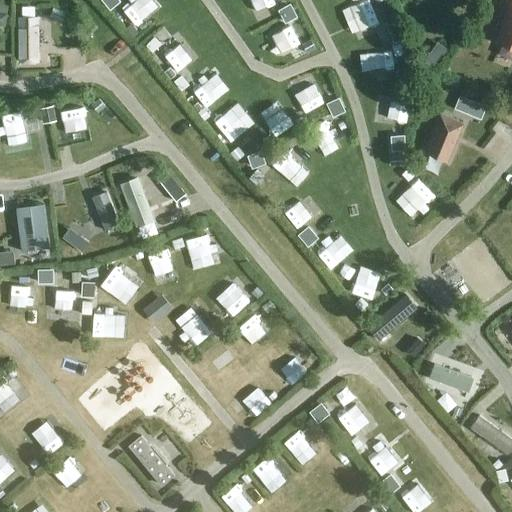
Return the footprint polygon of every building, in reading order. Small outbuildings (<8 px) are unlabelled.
[(369,14),(391,3),(389,0),(362,0),(369,14)] [(511,0),(501,25),(503,26),(496,43),(511,48),(511,0)] [(61,23),(64,13),(52,9),(49,18),(61,23)] [(38,62),(38,18),(17,18),(17,62),(38,62)] [(195,61),(213,48),(201,31),(183,45),(195,61)] [(432,69),(440,59),(430,51),(422,61),(432,69)] [(227,65),(211,78),(225,94),(241,81),(227,65)] [(84,120),(102,117),(98,94),(80,97),(84,120)] [(255,103),(237,117),(243,125),(261,112),(255,103)] [(42,125),(55,122),(52,107),(39,110),(42,125)] [(432,134),(425,153),(448,162),(463,124),(439,114),(431,134),(432,134)] [(135,229),(154,222),(137,178),(119,185),(135,229)] [(318,219),(334,205),(326,195),(310,210),(318,219)] [(167,225),(179,221),(175,210),(163,215),(167,225)] [(103,222),(105,231),(126,226),(124,217),(103,222)] [(37,219),(37,240),(58,240),(57,218),(37,219)] [(222,226),(203,228),(204,237),(223,235),(222,226)] [(163,246),(170,262),(190,254),(183,238),(163,246)] [(139,255),(120,263),(128,282),(147,274),(139,255)] [(52,270),(37,272),(39,293),(55,291),(52,270)] [(232,287),(246,305),(265,290),(250,272),(232,287)] [(76,300),(77,321),(98,320),(97,298),(76,300)] [(218,303),(201,317),(213,332),(230,317),(218,303)] [(270,335),(284,321),(270,306),(256,320),(270,335)] [(229,343),(245,363),(257,353),(240,333),(229,343)] [(310,346),(289,363),(301,377),(321,360),(310,346)] [(272,379),(253,390),(262,406),(281,396),(272,379)] [(354,409),(369,424),(382,411),(368,396),(354,409)] [(312,422),(300,435),(319,453),(331,440),(312,422)] [(398,445),(406,456),(421,446),(413,434),(398,445)] [(161,485),(173,475),(141,436),(129,446),(161,485)] [(288,482),(302,470),(284,448),(270,459),(288,482)] [(426,504),(445,489),(432,474),(413,488),(426,504)] [(367,511),(387,511),(391,509),(378,495),(364,508),(367,511)]
